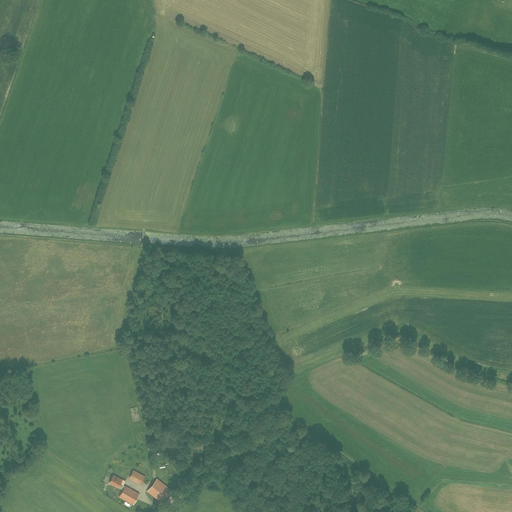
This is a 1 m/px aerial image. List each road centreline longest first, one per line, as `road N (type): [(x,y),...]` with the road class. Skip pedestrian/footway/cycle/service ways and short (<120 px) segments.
road 1 (track): [(511,207),(210,233),(0,217)]
road 2 (track): [(344,5),(434,43),(511,60)]
